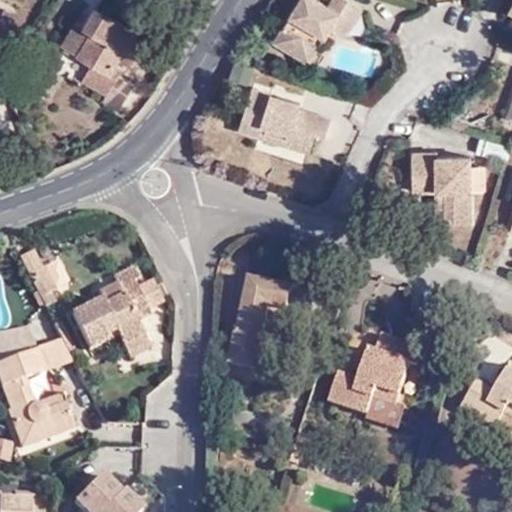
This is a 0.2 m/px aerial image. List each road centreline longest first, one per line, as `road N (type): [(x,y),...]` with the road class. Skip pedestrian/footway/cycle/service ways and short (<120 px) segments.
road 1 (residential): [(194,336),(189,511)]
road 2 (tertiary): [(153,133),(240,0)]
road 3 (residential): [(194,336),(204,265),(193,199)]
road 4 (tertiary): [(0,213),(114,166)]
